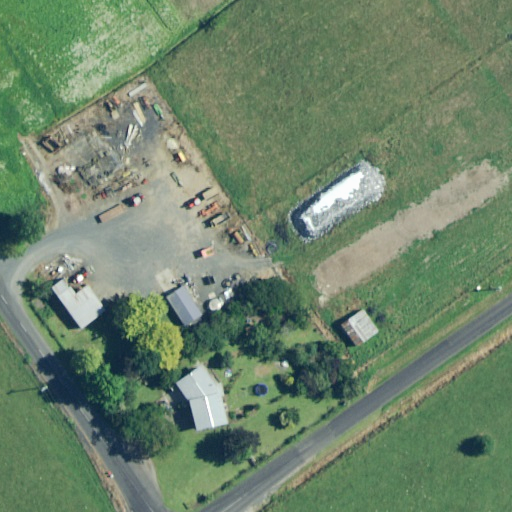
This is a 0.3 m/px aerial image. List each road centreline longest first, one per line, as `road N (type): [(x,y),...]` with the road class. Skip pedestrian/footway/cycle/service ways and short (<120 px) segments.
road 1 (unclassified): [(224,511),(511,307)]
road 2 (unclassified): [(153,511),(0,295)]
